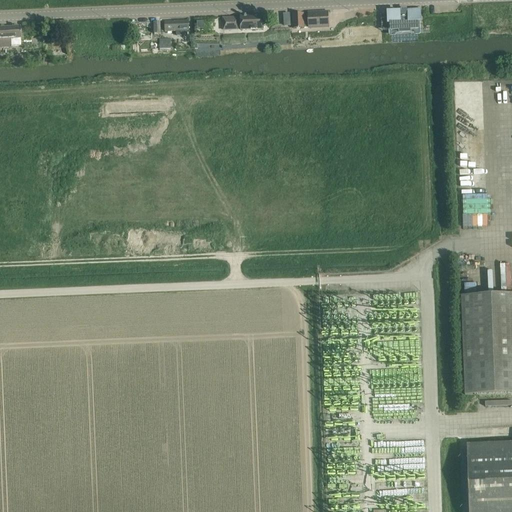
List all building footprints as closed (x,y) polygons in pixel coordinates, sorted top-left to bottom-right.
[(387,11),(388,31),(420,30),(419,21),(420,21),(420,10),(387,11)] [(304,13),(292,13),(292,29),(304,28),(308,28),(329,27),(328,12),(307,13),(304,13)] [(237,26),(240,26),(240,31),(264,30),(263,15),(239,16),(240,20),(237,20),(237,17),(222,18),(222,30),(237,29),(237,26)] [(174,34),(180,34),(180,31),(189,31),(188,19),(164,21),(165,32),(174,31),(174,34)] [(20,26),(0,27),(0,48),(10,48),(10,40),(20,39),(20,26)] [(171,40),(159,39),(159,50),(167,50),(167,46),(170,46),(171,40)] [(511,294),(460,296),(464,396),(511,393),(511,294)] [(511,511),(511,442),(466,445),(468,511),(511,511)]
